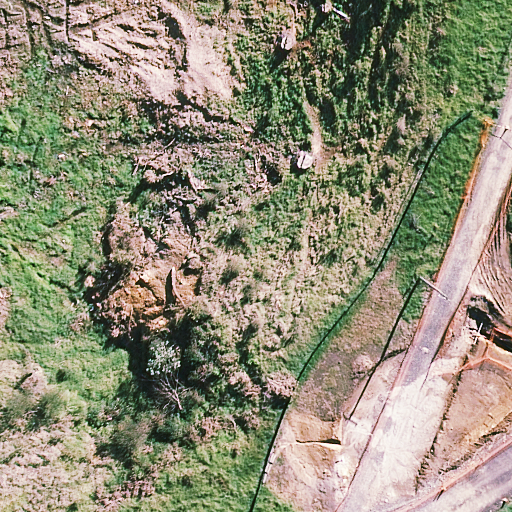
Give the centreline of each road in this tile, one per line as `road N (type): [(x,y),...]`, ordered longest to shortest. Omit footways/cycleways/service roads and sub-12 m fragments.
road 1 (motorway): [(511,176),(0,126)]
road 2 (motorway): [(0,4),(511,31)]
